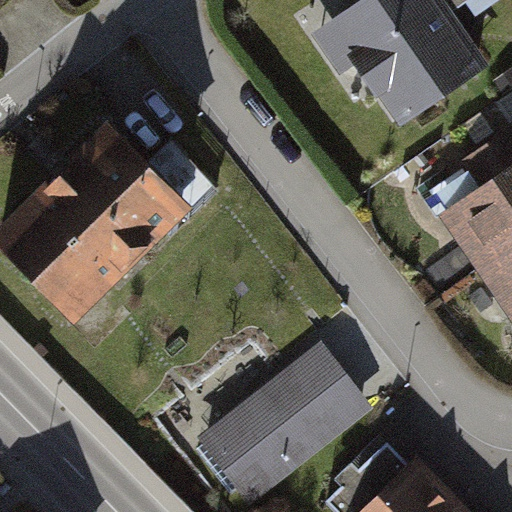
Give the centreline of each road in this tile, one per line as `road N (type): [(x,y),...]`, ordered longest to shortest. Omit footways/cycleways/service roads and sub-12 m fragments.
road 1 (residential): [(155,0),(463,400),(511,421)]
road 2 (primary): [(0,391),(117,511)]
road 3 (residential): [(0,106),(128,0)]
